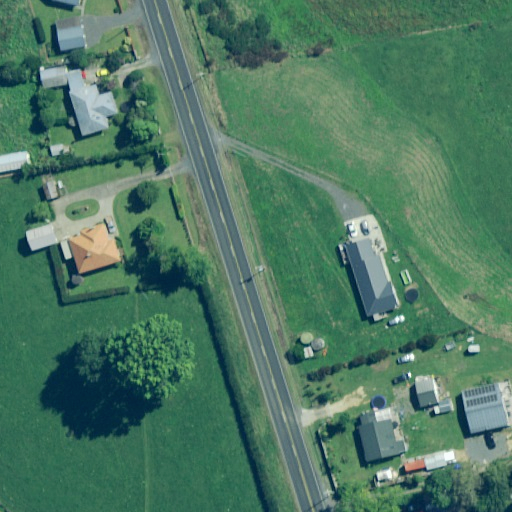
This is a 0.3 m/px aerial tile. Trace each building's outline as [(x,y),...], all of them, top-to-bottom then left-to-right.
[(85,48),(81,18),(55,22),(60,52),(85,48)] [(68,84),(65,75),(63,68),(40,75),(45,90),(68,84)] [(80,71),(65,75),(68,84),(83,136),(109,129),(106,118),(119,114),(112,93),(98,97),(95,86),(85,89),(80,71)] [(63,156),(62,146),(51,147),(51,157),(63,156)] [(0,173),(30,167),(27,152),(0,157),(0,173)] [(58,244),(52,225),(27,233),(32,252),(58,244)] [(110,240),(104,225),(77,235),(78,238),(61,245),(67,260),(75,257),(82,275),(122,261),(114,239),(110,240)] [(311,347),(301,349),(303,360),(313,358),(311,347)] [(378,423),(372,401),(353,406),(369,463),(400,454),(391,420),(378,423)] [(432,467),(430,455),(383,464),(386,477),(432,467)] [(404,511),(448,511),(446,502),(404,511)]
